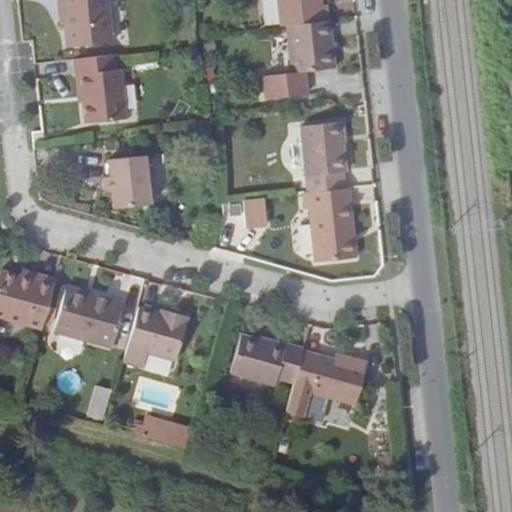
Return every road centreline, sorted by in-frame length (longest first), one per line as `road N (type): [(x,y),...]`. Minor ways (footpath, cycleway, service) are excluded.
road 1 (residential): [(1,94),(17,215),(322,304),(417,291)]
road 2 (unclassified): [(417,291),(385,0)]
road 3 (unclassified): [(442,511),(417,291)]
